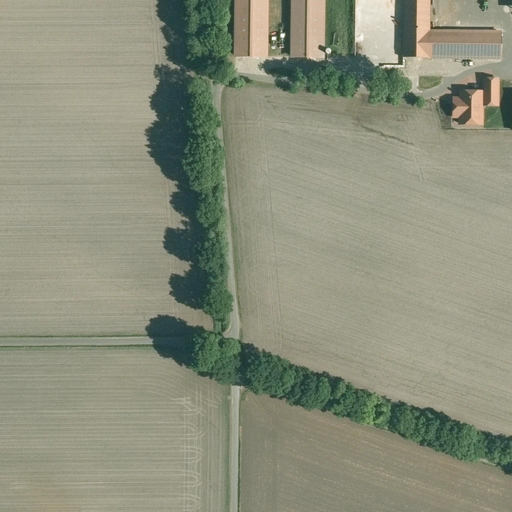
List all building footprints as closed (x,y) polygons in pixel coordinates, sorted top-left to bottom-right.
[(233,0),(234,59),(266,59),(265,0),(233,0)] [(324,0),(291,0),(291,59),(324,59),(324,0)] [(429,0),(404,0),(403,58),(429,58),(429,32),(429,0)] [(502,32),(429,32),(429,58),(501,58),(502,32)] [(498,80),(484,80),(484,88),(498,89),(498,80)] [(484,93),(460,92),(460,99),(454,99),(454,117),(460,117),(460,124),(482,124),(482,105),(498,105),(498,89),(484,88),(484,93)]
